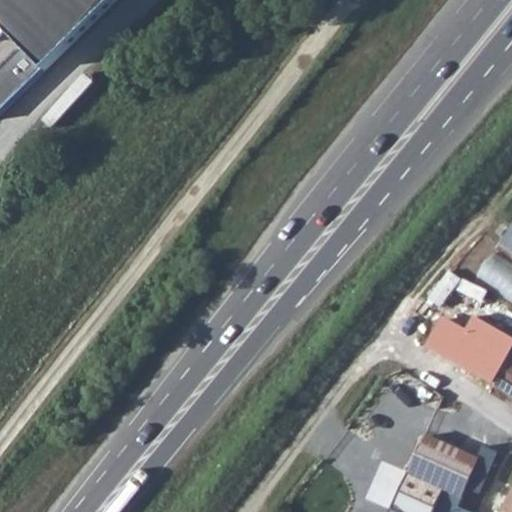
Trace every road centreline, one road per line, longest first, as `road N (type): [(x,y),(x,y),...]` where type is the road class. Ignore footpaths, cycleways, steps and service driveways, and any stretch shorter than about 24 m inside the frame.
road 1 (primary): [(496,0),(77,511)]
road 2 (primary): [(114,511),(511,28)]
road 3 (track): [(347,0),(0,443)]
road 4 (track): [(244,511),(348,372),(375,350),(391,346),(417,357),(441,380)]
